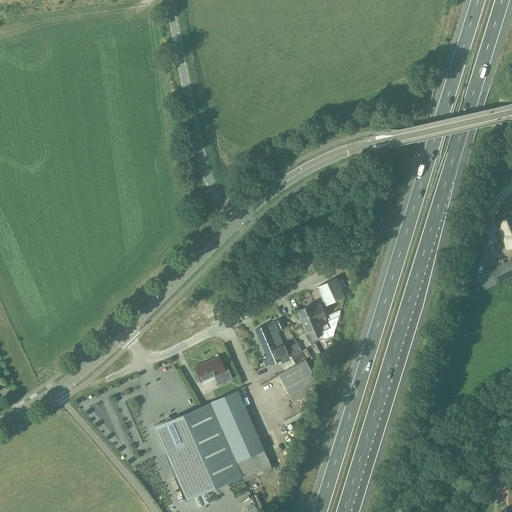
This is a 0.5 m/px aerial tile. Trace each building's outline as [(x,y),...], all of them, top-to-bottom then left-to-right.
[(509,250),(511,248),(511,217),(498,223),(509,250)] [(511,262),(491,273),(497,284),(511,276),(511,262)] [(326,307),(344,298),(335,279),(317,288),(326,307)] [(312,306),(304,309),(317,338),(325,354),(328,353),(341,311),(329,315),(330,318),(327,319),(329,324),(330,324),(331,327),(327,329),(329,333),(322,335),(321,332),(323,331),(321,328),(319,321),(325,319),(321,307),(314,310),(312,306)] [(317,338),(304,309),(297,313),(306,335),(310,343),(312,347),(317,356),(318,358),(325,354),(317,338)] [(262,346),(280,338),(277,332),(285,329),(281,320),(274,323),(265,327),(265,326),(255,331),(262,346)] [(283,345),(280,338),(262,346),(268,359),(263,361),(266,368),(270,366),(281,361),(282,364),(290,360),(283,344),(283,345)] [(286,349),(296,365),(278,375),(292,403),(316,390),(318,384),(305,360),(306,360),(297,343),(286,349)] [(317,356),(312,347),(303,351),(309,361),(317,356)] [(195,368),(201,382),(214,377),(218,386),(233,380),(228,370),(225,371),(219,358),(195,368)] [(210,404),(155,428),(187,501),(242,477),(243,479),(267,469),(263,459),(266,458),(264,452),(264,451),(238,391),(209,403),(210,404)] [(485,502),(496,492),(488,484),(477,494),(485,502)]
